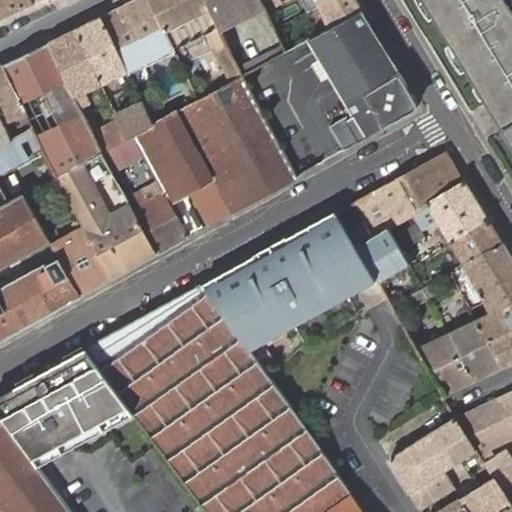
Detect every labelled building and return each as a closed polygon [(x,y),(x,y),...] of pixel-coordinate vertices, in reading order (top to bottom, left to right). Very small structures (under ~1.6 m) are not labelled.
[(0,0),(0,19),(34,3),(32,0),(0,0)] [(130,76),(176,53),(173,48),(150,0),(136,0),(102,17),(128,72),(130,76)] [(205,0),(150,0),(173,48),(205,33),(229,83),(242,76),(238,67),(220,30),(218,26),(205,0)] [(261,0),(205,0),(218,26),(220,30),(265,9),(261,1),(261,0)] [(361,11),(355,0),(302,0),(308,13),(319,8),(329,29),(361,11)] [(425,0),(504,129),(511,124),(511,9),(506,0),(425,0)] [(319,34),(309,39),(341,93),(349,105),(349,106),(368,94),(401,75),(380,40),(361,11),(329,29),(319,34)] [(102,17),(75,30),(101,85),(109,81),(128,72),(102,17)] [(283,45),(286,52),(309,39),(319,34),(312,21),(280,39),(283,45)] [(75,30),(49,43),(75,98),(83,94),(101,85),(75,30)] [(57,176),(101,153),(92,133),(79,107),(75,98),(49,43),(3,65),(27,114),(33,126),(47,151),(57,176)] [(283,45),(238,67),(242,76),(286,52),(283,45)] [(12,121),(27,114),(3,65),(0,66),(0,116),(4,125),(12,121)] [(330,127),(344,151),(410,114),(421,108),(401,75),(368,94),(349,106),(353,113),(330,127)] [(199,100),(177,112),(213,178),(232,212),(297,176),(242,76),(229,83),(199,100)] [(109,81),(101,85),(112,108),(120,104),(109,81)] [(75,98),(79,107),(87,103),(83,94),(75,98)] [(117,120),(128,140),(134,137),(154,125),(142,101),(115,114),(117,120)] [(154,125),(134,137),(158,180),(165,194),(170,203),(194,189),(213,178),(177,112),(154,125)] [(11,140),(33,126),(27,114),(12,121),(17,130),(10,134),(11,140)] [(0,116),(0,175),(47,151),(33,126),(11,140),(4,125),(0,116)] [(92,133),(101,153),(117,145),(128,140),(117,120),(92,133)] [(117,145),(101,153),(109,168),(125,159),(117,145)] [(465,181),(447,151),(412,171),(399,177),(416,211),(426,205),(465,181)] [(83,164),(57,176),(85,228),(112,278),(157,253),(133,212),(129,203),(111,213),(83,164)] [(388,228),(411,214),(416,211),(399,177),(353,203),(365,223),(369,230),(373,237),(388,228)] [(213,178),(194,189),(213,222),(232,212),(213,178)] [(158,180),(126,198),(129,203),(133,212),(165,194),(158,180)] [(490,221),(465,181),(426,205),(450,243),(451,245),(490,221)] [(0,266),(48,240),(22,194),(7,202),(0,205),(0,266)] [(165,194),(133,212),(157,253),(188,236),(170,203),(165,194)] [(298,233),(273,247),(278,255),(313,309),(345,291),(347,294),(363,288),(377,281),(357,247),(352,239),(348,232),(336,212),(310,227),(298,233)] [(451,245),(463,263),(504,244),(490,221),(451,245)] [(365,223),(348,232),(352,239),(357,247),(377,281),(378,283),(409,264),(406,258),(396,243),(393,237),(388,228),(373,237),(369,230),(365,223)] [(80,295),(112,278),(85,228),(51,246),(59,258),(80,295)] [(505,367),(511,364),(511,258),(504,244),(463,263),(489,313),(476,319),(505,367)] [(273,247),(241,267),(284,334),(285,331),(313,309),(278,255),(273,247)] [(411,255),(406,258),(409,264),(414,260),(411,255)] [(43,316),(80,295),(59,258),(0,290),(0,326),(6,337),(43,316)] [(241,267),(205,287),(252,352),(284,334),(241,267)] [(147,316),(87,350),(136,415),(197,496),(207,511),(362,511),(336,471),(252,352),(205,287),(147,316)] [(424,289),(407,298),(412,307),(429,297),(424,289)] [(476,319),(447,333),(477,381),(505,367),(476,319)] [(417,348),(446,396),(451,393),(477,381),(447,333),(425,344),(417,348)] [(87,350),(0,397),(0,416),(15,436),(35,463),(132,409),(87,350)] [(511,391),(503,396),(511,412),(511,391)] [(511,412),(503,396),(496,399),(511,425),(511,412)] [(464,415),(456,419),(476,450),(484,462),(494,455),(491,449),(511,438),(511,425),(496,399),(464,415)] [(132,409),(35,463),(39,468),(136,415),(132,409)] [(0,511),(71,511),(39,468),(35,463),(15,436),(0,416),(0,511)] [(456,419),(403,452),(389,460),(409,493),(417,505),(452,483),(444,471),(476,450),(456,419)] [(494,455),(484,462),(487,468),(494,478),(503,491),(511,484),(511,457),(505,448),(494,455)] [(462,498),(470,511),(511,511),(511,504),(503,491),(494,478),(478,488),(472,478),(487,468),(484,462),(476,450),(444,471),(452,483),(417,505),(421,510),(455,488),(462,498)] [(511,484),(503,491),(511,504),(511,484)] [(470,511),(462,498),(439,511),(470,511)]
